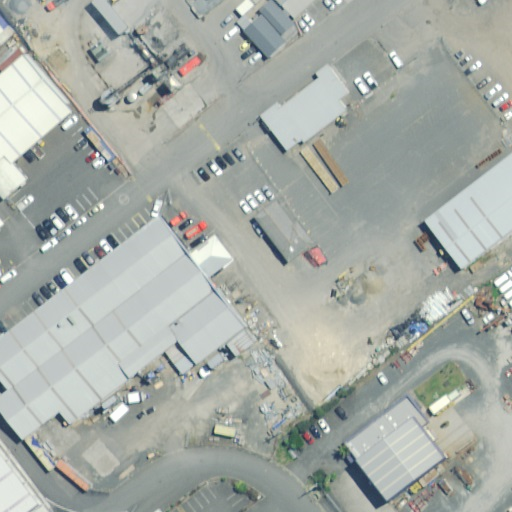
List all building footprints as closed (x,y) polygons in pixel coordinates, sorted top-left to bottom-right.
[(132,28),(108,0),(99,0),(97,3),(123,35),(132,28)] [(295,25),(272,0),(261,11),(284,35),(295,25)] [(305,0),(282,0),(293,11),(305,0)] [(12,15),(18,24),(34,12),(28,4),(12,15)] [(287,43),(261,15),(244,31),(270,58),(287,43)] [(71,113),(20,53),(0,69),(0,202),(1,204),(22,185),(7,167),(71,113)] [(391,79),(382,68),(353,91),(362,102),(391,79)] [(356,103),(332,72),(266,123),(290,154),(356,103)] [(183,88),(176,78),(168,83),(175,93),(183,88)] [(511,150),(419,223),(456,270),(511,226),(511,150)] [(238,330),(151,219),(0,336),(0,391),(0,392),(0,421),(17,443),(52,415),(63,428),(168,346),(187,370),(238,330)] [(184,404),(172,396),(160,414),(173,422),(184,404)] [(442,457),(398,401),(337,448),(381,504),(442,457)] [(119,430),(125,425),(120,419),(131,411),(124,402),(94,424),(100,433),(114,423),(119,430)] [(0,511),(38,511),(45,507),(0,447),(0,511)]
